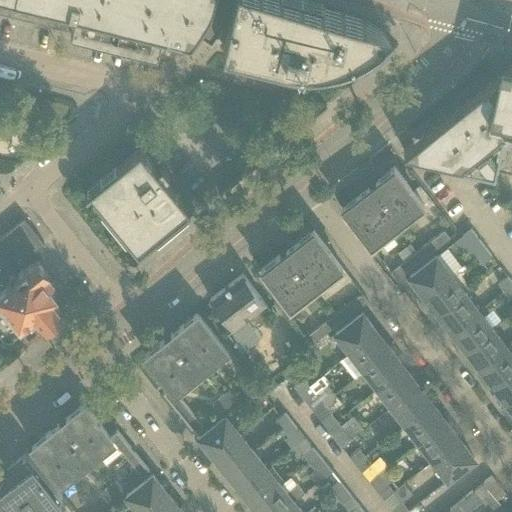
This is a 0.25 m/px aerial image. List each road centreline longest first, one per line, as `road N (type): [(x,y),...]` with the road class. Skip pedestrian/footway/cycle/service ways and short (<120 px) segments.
road 1 (residential): [(511,454),(298,177)]
road 2 (unclassified): [(0,53),(109,80),(126,101),(125,112),(27,191)]
road 3 (residential): [(298,177),(421,72),(467,13)]
road 4 (residential): [(132,311),(298,177)]
road 5 (residential): [(223,511),(90,345)]
road 6 (unclassified): [(132,311),(27,191)]
